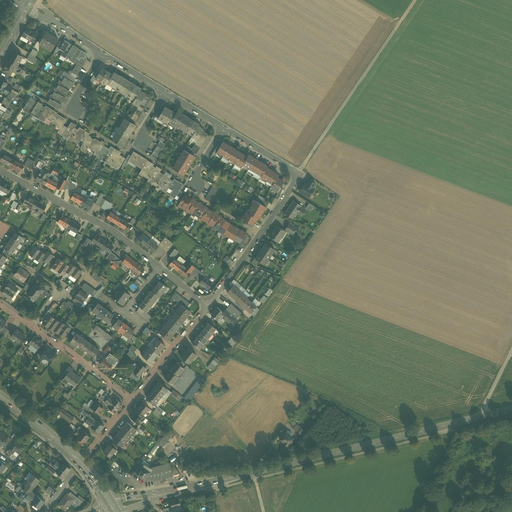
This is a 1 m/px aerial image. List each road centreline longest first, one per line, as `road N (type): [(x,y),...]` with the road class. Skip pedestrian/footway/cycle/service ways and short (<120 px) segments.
road 1 (secondary): [(113,507),(511,409)]
road 2 (residential): [(207,306),(297,175),(223,129)]
road 3 (track): [(297,175),(415,0)]
road 4 (residential): [(159,267),(110,229),(0,170)]
road 5 (primary): [(0,397),(83,466),(113,507)]
road 6 (residential): [(132,400),(32,326)]
road 7 (residential): [(132,400),(207,306)]
